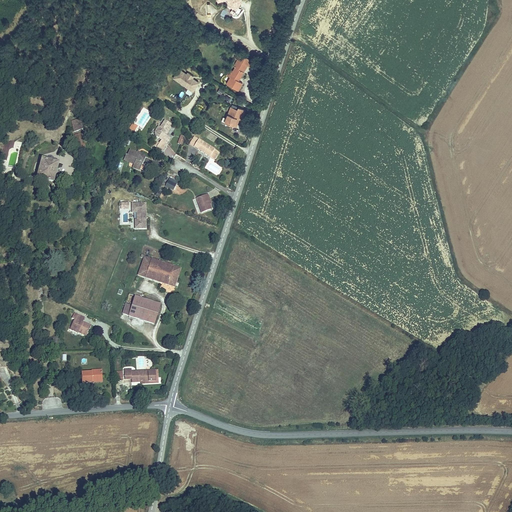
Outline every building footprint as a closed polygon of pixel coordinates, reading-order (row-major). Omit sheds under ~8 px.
[(232,72),(228,80),(226,83),(238,90),(243,83),(239,81),(247,66),(250,67),(253,61),(240,54),(239,56),(237,54),(235,58),(237,59),(232,67),(235,68),(232,72)] [(187,74),(180,69),(174,77),(182,82),(184,80),(189,84),(187,86),(194,90),(199,82),(193,78),(194,75),(189,72),(187,74)] [(224,78),(228,80),(232,72),(228,70),(224,78)] [(223,117),(222,121),(234,126),(237,118),(240,119),(241,120),(245,110),(239,107),(238,109),(231,107),(227,118),(223,117)] [(161,142),(167,134),(165,133),(167,129),(169,130),(173,124),(166,119),(161,127),(159,125),(155,131),(156,135),(161,138),(156,145),(162,149),(165,145),(161,142)] [(167,134),(161,142),(165,145),(171,137),(167,134)] [(194,137),(190,145),(215,160),(219,153),(194,137)] [(78,154),(85,153),(83,144),(81,145),(76,146),(78,154)] [(124,159),(130,162),(135,164),(133,168),(139,171),(140,169),(142,164),(146,157),(130,150),(128,156),(126,155),(124,159)] [(55,162),(38,158),(33,178),(50,182),(55,162)] [(164,188),(172,192),(176,185),(168,181),(164,188)] [(211,210),(209,205),(207,199),(209,198),(208,194),(196,198),(201,214),(211,210)] [(145,204),(132,204),(132,212),(137,212),(137,220),(135,220),(135,229),(146,228),(146,217),(145,216),(145,212),(145,204)] [(180,269),(144,257),(139,275),(174,287),(180,269)] [(126,302),(133,305),(136,297),(129,294),(126,302)] [(136,297),(133,305),(126,302),(122,313),(154,324),(161,305),(136,297)] [(78,333),(78,332),(79,330),(87,334),(91,326),(83,322),(85,317),(73,312),(71,318),(74,319),(70,329),(78,333)] [(132,369),(125,370),(125,381),(132,380),(132,382),(147,381),(147,383),(156,383),(155,373),(147,373),(147,372),(139,372),(132,373),(132,369)] [(83,383),(84,383),(93,382),(93,380),(103,379),(102,370),(91,371),(91,372),(82,373),(83,383)] [(124,370),(116,371),(116,380),(124,380),(124,370)] [(45,409),(62,407),(61,397),(44,399),(45,409)]
